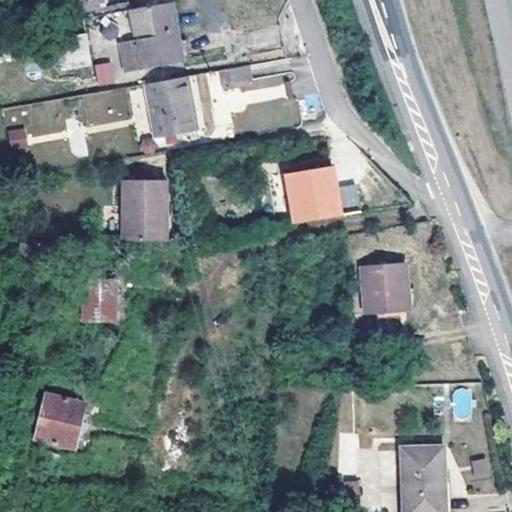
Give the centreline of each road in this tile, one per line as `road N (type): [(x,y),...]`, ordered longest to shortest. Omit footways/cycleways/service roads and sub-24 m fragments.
road 1 (residential): [(298,0),(340,113),(425,202),(460,194)]
road 2 (secondary): [(388,0),(460,194)]
road 3 (secondary): [(460,194),(511,340)]
